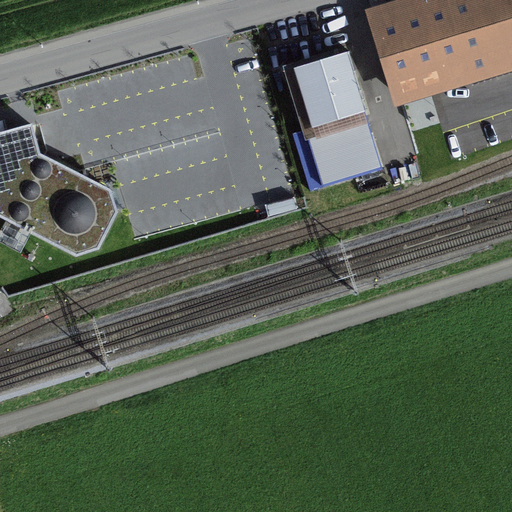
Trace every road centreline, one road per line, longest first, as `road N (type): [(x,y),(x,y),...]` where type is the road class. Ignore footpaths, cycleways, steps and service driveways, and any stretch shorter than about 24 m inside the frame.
road 1 (residential): [(0,426),(511,266)]
road 2 (residential): [(0,80),(286,0)]
